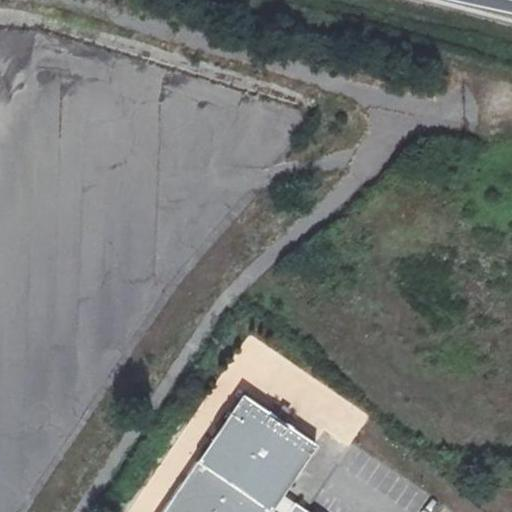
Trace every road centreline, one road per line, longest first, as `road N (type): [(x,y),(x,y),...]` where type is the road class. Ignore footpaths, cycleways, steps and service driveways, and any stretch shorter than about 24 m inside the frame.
road 1 (unclassified): [(86,511),(235,295),(374,166)]
road 2 (unclassified): [(423,121),(374,96),(59,0)]
